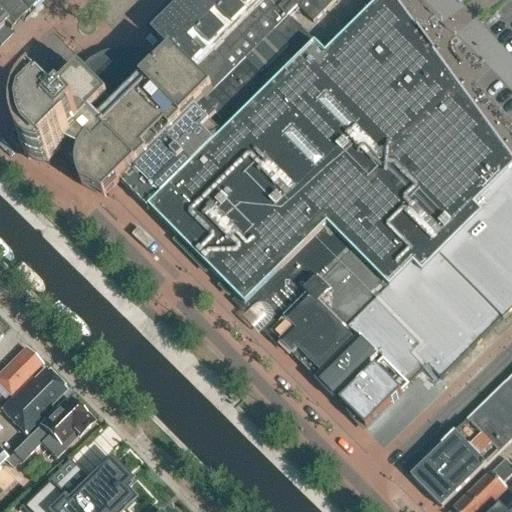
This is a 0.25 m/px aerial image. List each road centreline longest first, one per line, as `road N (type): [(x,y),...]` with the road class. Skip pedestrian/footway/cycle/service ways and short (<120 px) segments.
road 1 (tertiary): [(0,132),(30,176),(115,231),(386,511)]
road 2 (unclassified): [(202,511),(0,303)]
